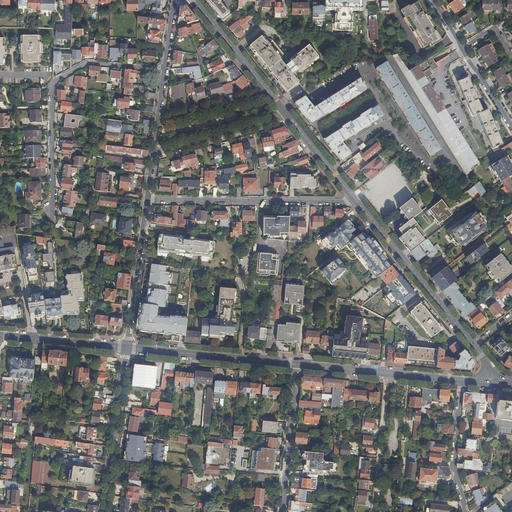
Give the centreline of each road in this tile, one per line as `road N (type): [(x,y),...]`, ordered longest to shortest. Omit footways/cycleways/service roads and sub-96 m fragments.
road 1 (residential): [(51,217),(57,79),(94,62),(166,70)]
road 2 (residential): [(148,202),(355,199)]
road 3 (tertiary): [(474,345),(355,199)]
road 4 (secondary): [(297,364),(126,347)]
road 5 (residential): [(126,347),(108,511)]
road 6 (secondary): [(461,380),(297,364)]
road 7 (residential): [(283,511),(297,364)]
road 8 (residential): [(148,202),(126,347)]
road 9 (residential): [(154,153),(286,116)]
road 10 (residential): [(461,380),(454,467),(466,511)]
road 11 (secondary): [(126,347),(0,335)]
